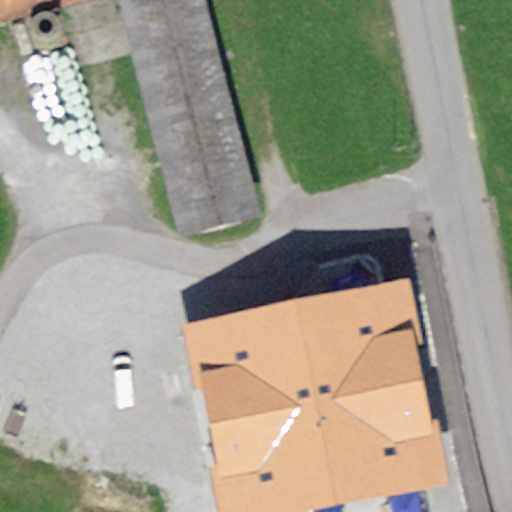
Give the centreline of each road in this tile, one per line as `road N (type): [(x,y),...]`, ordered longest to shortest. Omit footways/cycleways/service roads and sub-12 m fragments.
road 1 (residential): [(458,198),(362,219),(250,263),(210,263),(110,238),(77,240),(17,280),(0,312)]
road 2 (residential): [(458,198),(511,454)]
road 3 (residential): [(418,0),(458,198)]
